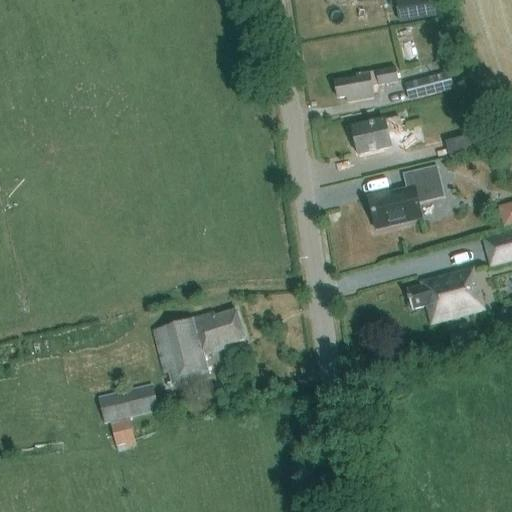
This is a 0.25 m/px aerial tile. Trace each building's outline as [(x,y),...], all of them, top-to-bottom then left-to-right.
[(438,0),(396,0),(400,23),(425,19),(441,16),(438,0)] [(371,88),(398,83),(395,68),(357,75),(358,77),(335,82),(339,99),(346,97),(347,103),(373,98),(371,88)] [(405,85),(409,101),(452,89),(448,74),(405,85)] [(476,103),(470,93),(463,97),(469,107),(476,103)] [(402,128),(400,117),(352,129),(358,156),(391,148),(387,132),(402,128)] [(450,158),(485,148),(481,133),(446,142),(450,158)] [(407,190),(369,199),(376,230),(422,219),(419,204),(445,198),(437,166),(403,175),(407,190)] [(511,224),(506,206),(498,208),(503,227),(511,224)] [(511,234),(486,242),(492,265),(511,260),(511,234)] [(484,310),(473,270),(422,284),(423,286),(407,291),(412,310),(428,306),(433,323),(484,310)] [(215,316),(214,313),(153,331),(166,374),(170,372),(173,383),(169,384),(170,389),(211,376),(205,356),(226,349),(231,364),(238,362),(232,344),(246,340),(237,310),(215,316)] [(100,399),(106,424),(160,411),(154,386),(100,399)] [(138,441),(133,421),(112,426),(117,446),(138,441)]
